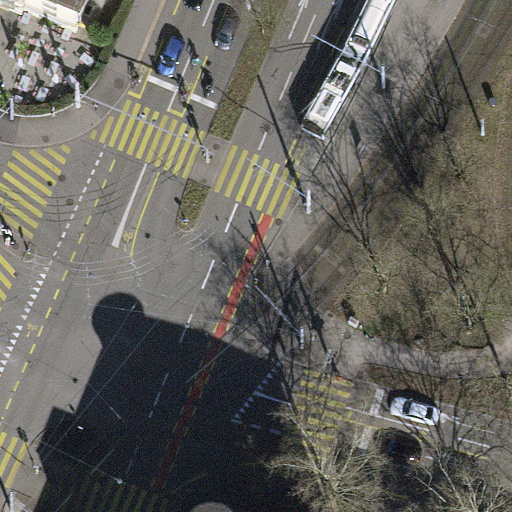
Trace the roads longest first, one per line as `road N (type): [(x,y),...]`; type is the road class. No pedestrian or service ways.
road 1 (tertiary): [(164,373),(321,0)]
road 2 (tertiary): [(164,373),(511,474)]
road 3 (tertiary): [(211,0),(71,315)]
road 4 (tertiary): [(71,315),(0,458)]
road 5 (tertiary): [(109,511),(164,373)]
